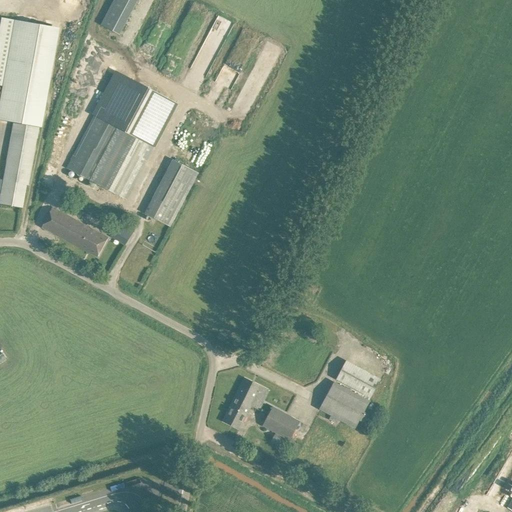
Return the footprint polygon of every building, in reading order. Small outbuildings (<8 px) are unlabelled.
[(111,0),(100,26),(119,34),(134,0),(111,0)] [(8,122),(14,123),(33,126),(51,27),(16,20),(16,21),(4,86),(0,110),(0,120),(8,122)] [(118,72),(94,116),(122,131),(94,183),(119,196),(170,100),(118,72)] [(94,116),(66,168),(94,183),(122,131),(94,116)] [(39,127),(33,126),(14,123),(0,202),(0,204),(22,208),(26,184),(28,185),(39,127)] [(146,214),(170,227),(199,173),(174,160),(155,196),(146,214)] [(43,227),(97,256),(107,238),(53,208),(43,227)] [(115,225),(110,238),(125,245),(131,233),(115,225)] [(261,386),(245,378),(223,421),(239,429),(261,386)] [(365,423),(369,415),(363,412),(369,401),(334,382),(320,409),(355,428),(359,420),(365,423)] [(292,435),(295,429),(299,421),(273,407),(263,425),(289,439),(290,438),(292,440),(294,437),(292,435)] [(276,433),(271,441),(284,448),(288,441),(276,433)]
